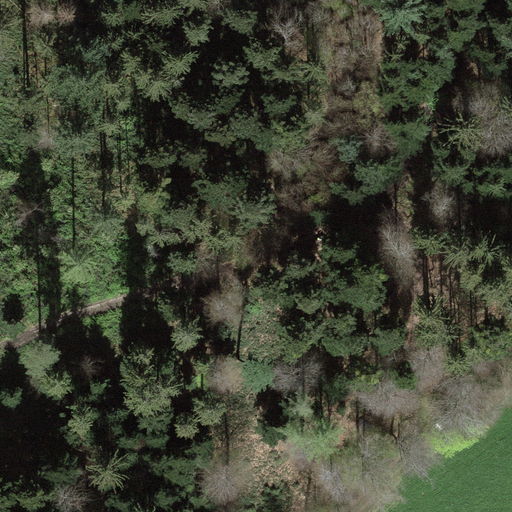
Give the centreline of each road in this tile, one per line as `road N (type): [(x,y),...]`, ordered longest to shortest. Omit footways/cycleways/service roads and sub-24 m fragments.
road 1 (track): [(511,0),(408,171),(360,217),(267,260),(82,320),(0,356)]
road 2 (track): [(277,0),(300,43),(408,171),(415,217),(407,447),(345,511)]
